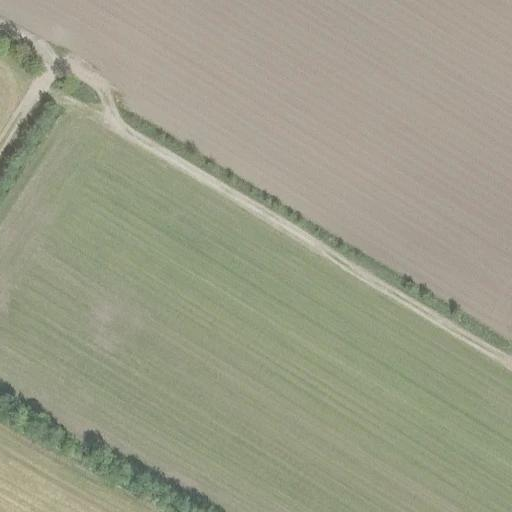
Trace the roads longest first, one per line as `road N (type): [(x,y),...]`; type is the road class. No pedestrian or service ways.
road 1 (track): [(55,71),(100,83),(119,133),(511,370)]
road 2 (track): [(0,27),(47,56),(55,71),(0,157)]
